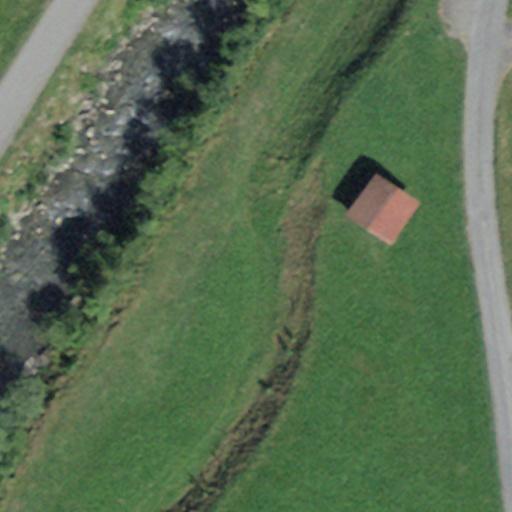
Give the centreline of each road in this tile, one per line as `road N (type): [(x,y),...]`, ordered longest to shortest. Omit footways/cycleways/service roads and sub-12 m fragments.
road 1 (unclassified): [(511,360),(486,149),(503,0)]
road 2 (unclassified): [(84,0),(0,133)]
